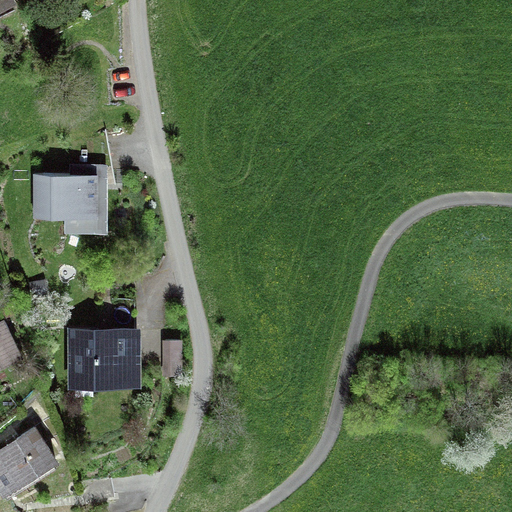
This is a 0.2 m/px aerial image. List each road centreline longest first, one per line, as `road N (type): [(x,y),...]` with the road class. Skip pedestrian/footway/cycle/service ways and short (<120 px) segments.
road 1 (residential): [(153,511),(198,405),(201,334),(167,189),(139,0)]
road 2 (track): [(255,511),(308,468),(335,428),(379,266),(397,237),(427,208),(511,199)]
